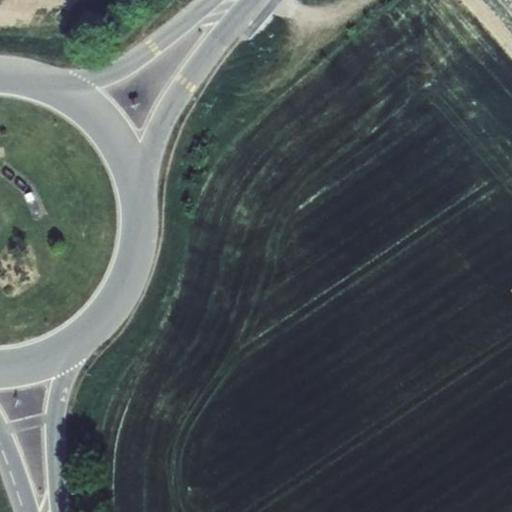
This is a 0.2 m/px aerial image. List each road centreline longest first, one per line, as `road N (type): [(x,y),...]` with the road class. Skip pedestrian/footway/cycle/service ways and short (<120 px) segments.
road 1 (secondary): [(139,200),(148,154),(177,96),(251,0)]
road 2 (secondary): [(212,0),(122,69),(44,85)]
road 3 (tertiary): [(58,511),(56,417),(75,346)]
road 4 (secondary): [(75,346),(110,313),(133,271),(139,200)]
road 5 (secondary): [(139,200),(125,158),(100,121),(44,85)]
